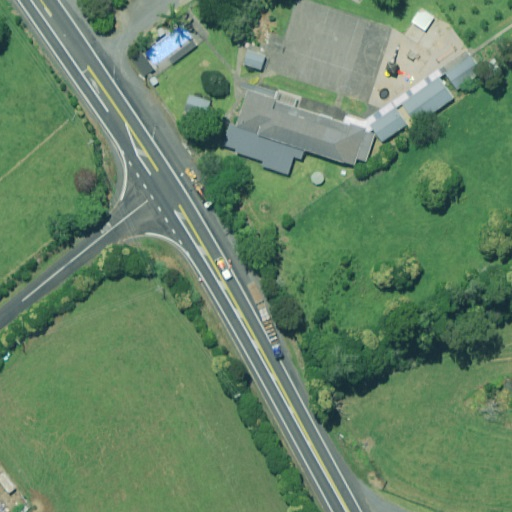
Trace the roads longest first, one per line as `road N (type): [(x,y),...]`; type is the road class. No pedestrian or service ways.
road 1 (primary): [(344,511),(165,186)]
road 2 (primary): [(165,186),(42,0)]
road 3 (unclassified): [(0,323),(165,186)]
